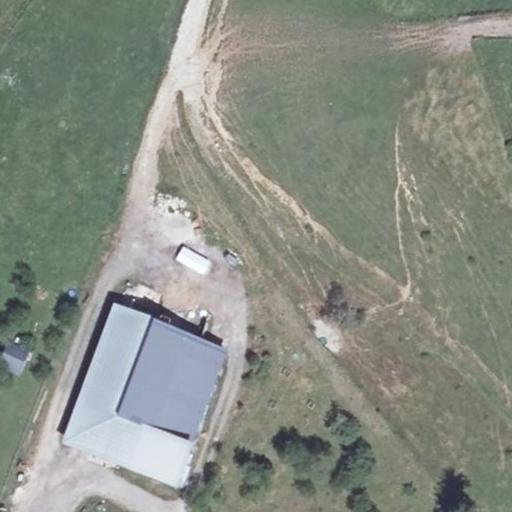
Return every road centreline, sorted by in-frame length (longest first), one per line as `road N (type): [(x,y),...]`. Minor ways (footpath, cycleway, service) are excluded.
road 1 (track): [(59,493),(52,435),(95,308),(112,272),(132,261),(154,264),(226,295),(238,327),(237,370),(178,511)]
road 2 (track): [(132,261),(152,135),(197,0)]
